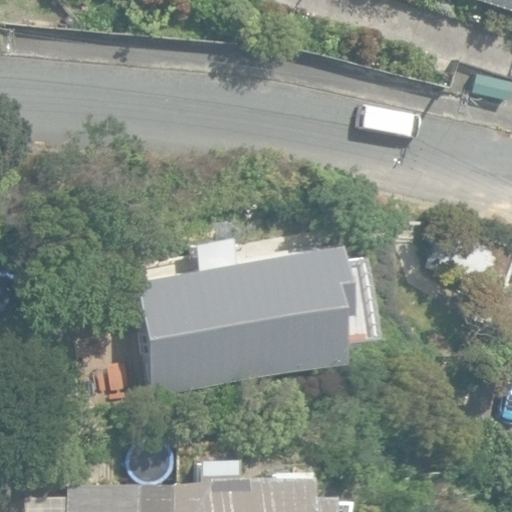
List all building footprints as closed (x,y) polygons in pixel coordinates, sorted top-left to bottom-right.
[(511,0),(475,0),(511,11),(511,0)] [(506,80),(471,71),(467,91),(502,99),(506,80)] [(438,272),(496,290),(508,247),(451,230),(438,272)] [(125,279),(149,397),(330,360),(320,311),(331,309),(316,237),(226,255),(223,245),(186,253),(189,266),(125,279)] [(397,402),(458,402),(467,367),(451,368),(398,369),(397,402)] [(228,475),(227,457),(187,458),(188,478),(54,481),(54,511),(321,511),(321,494),(297,495),(297,473),(228,475)]
